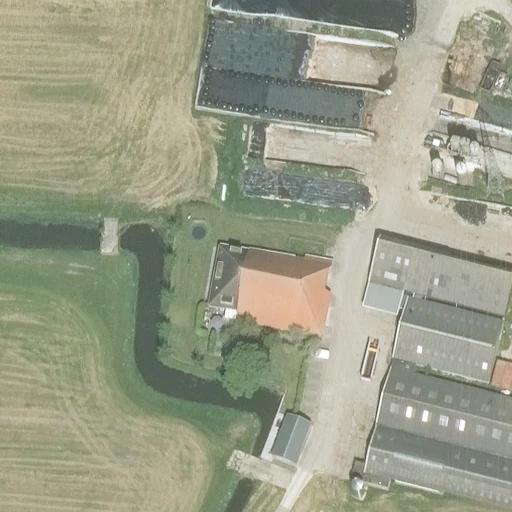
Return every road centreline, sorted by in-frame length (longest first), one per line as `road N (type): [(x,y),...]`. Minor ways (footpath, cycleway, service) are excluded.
road 1 (track): [(458,0),(366,222)]
road 2 (track): [(511,254),(366,222)]
